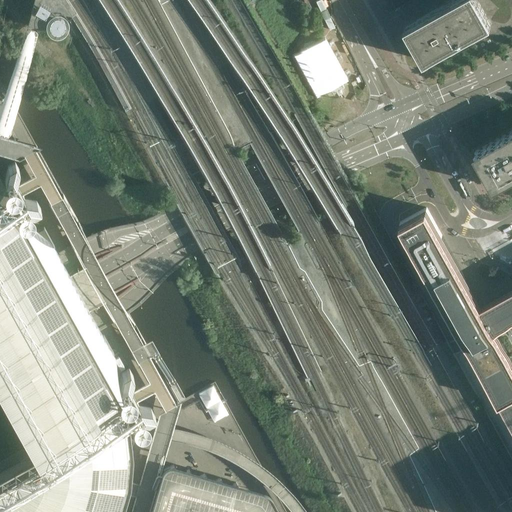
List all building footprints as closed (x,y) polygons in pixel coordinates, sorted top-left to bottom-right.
[(480,54),(511,36),(511,0),(451,0),(405,26),(424,61),(444,50),(449,60),(475,45),(480,54)] [(45,18),(49,10),(39,4),(35,11),(45,18)] [(49,22),(49,23),(49,24),(49,25),(49,26),(49,27),(49,28),(50,29),(50,30),(51,31),(53,32),(54,32),(55,33),(56,33),(57,33),(58,33),(59,33),(61,32),(62,31),(63,30),(64,29),(64,28),(65,27),(65,26),(65,25),(65,24),(65,23),(64,22),(64,21),(63,20),(62,19),(61,18),(60,17),(59,17),(58,17),(56,17),(55,17),(53,18),(52,19),(51,19),(51,20),(50,21),(49,22)] [(338,70),(321,39),(321,38),(321,37),(313,39),(308,41),(303,43),(300,49),(296,55),(316,91),(323,91),(329,91),(339,85),(344,80),(343,80),(341,76),(338,70)] [(511,176),(511,130),(474,152),(493,187),(511,176)] [(36,199),(24,196),(14,179),(15,179),(18,167),(14,160),(7,164),(4,176),(8,183),(7,184),(8,186),(8,187),(8,189),(8,190),(9,192),(10,193),(11,195),(12,196),(14,198),(16,199),(17,200),(21,207),(33,210),(40,206),(36,199)] [(126,410),(118,384),(117,382),(104,358),(114,353),(96,320),(85,300),(76,284),(60,256),(44,226),(34,231),(33,229),(32,230),(20,208),(21,207),(20,206),(18,207),(16,209),(0,189),(0,187),(1,187),(2,185),(1,184),(0,183),(0,511),(110,511),(118,497),(119,497),(119,496),(122,484),(127,469),(127,468),(128,451),(129,442),(129,437),(128,429),(124,429),(123,425),(123,422),(127,422),(126,411),(126,410)] [(498,401),(511,425),(511,287),(480,305),(427,207),(400,222),(468,346),(469,347),(498,401)] [(121,370),(118,382),(122,389),(122,390),(122,392),(122,393),(122,394),(122,396),(123,397),(124,399),(125,401),(126,402),(127,403),(128,405),(130,405),(131,406),(135,413),(147,417),(154,413),(150,406),(138,402),(129,386),(132,374),(128,366),(121,370)] [(161,469),(148,511),(280,511),(271,496),(271,495),(270,494),(269,493),(268,491),(266,490),(264,489),(263,489),(216,475),(175,463),(174,463),(173,463),(171,463),(170,463),(168,463),(166,464),(165,464),(164,465),(163,466),(162,467),(162,468),(161,469)]
